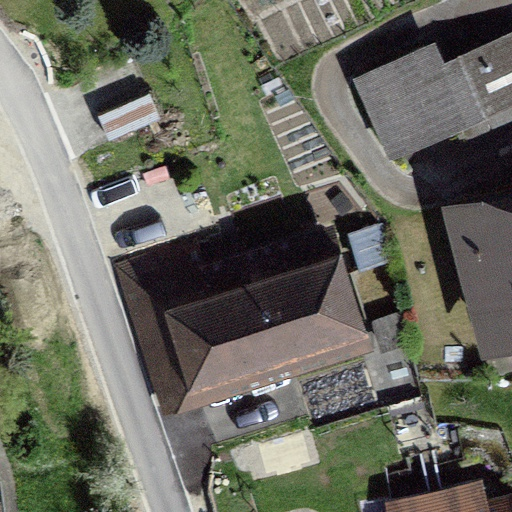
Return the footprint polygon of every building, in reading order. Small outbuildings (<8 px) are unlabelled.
[(393,148),(511,95),(511,37),(486,49),(488,54),(438,76),(424,45),(359,74),(393,148)] [(108,138),(157,117),(147,92),(98,113),(108,138)] [(511,194),(459,209),(492,334),(511,328),(511,194)] [(125,287),(145,348),(341,286),(327,243),(198,284),(189,245),(197,243),(195,239),(119,263),(127,281),(125,287)] [(354,329),(341,286),(145,348),(159,392),(354,329)] [(374,320),(383,345),(409,336),(403,311),(374,320)] [(479,511),(471,480),(407,495),(411,511),(511,511),(511,507),(494,511),(479,511)]
